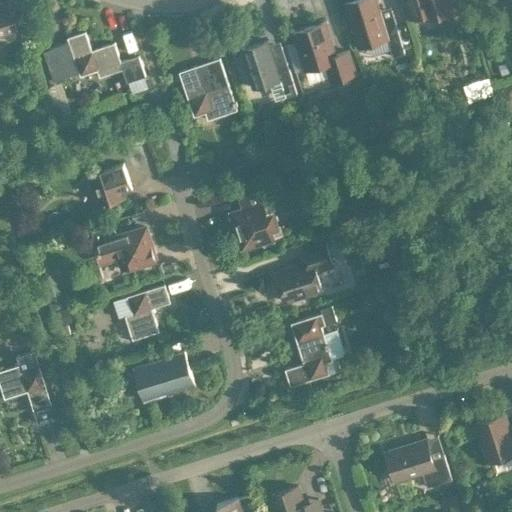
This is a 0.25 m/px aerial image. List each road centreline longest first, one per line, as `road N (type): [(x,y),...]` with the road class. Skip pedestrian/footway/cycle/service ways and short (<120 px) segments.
road 1 (residential): [(176,172),(236,365),(236,396),(213,420),(0,486)]
road 2 (residential): [(54,511),(327,426)]
road 3 (residential): [(327,426),(511,367)]
